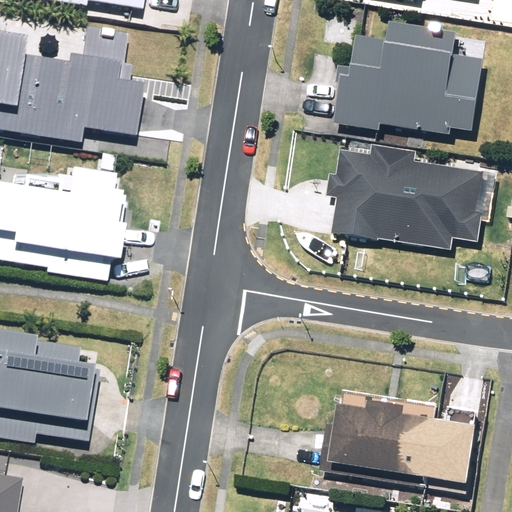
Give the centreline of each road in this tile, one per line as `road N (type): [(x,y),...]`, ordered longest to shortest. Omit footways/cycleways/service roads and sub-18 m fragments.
road 1 (residential): [(209,284),(511,333)]
road 2 (residential): [(209,284),(253,0)]
road 3 (residential): [(174,511),(209,284)]
